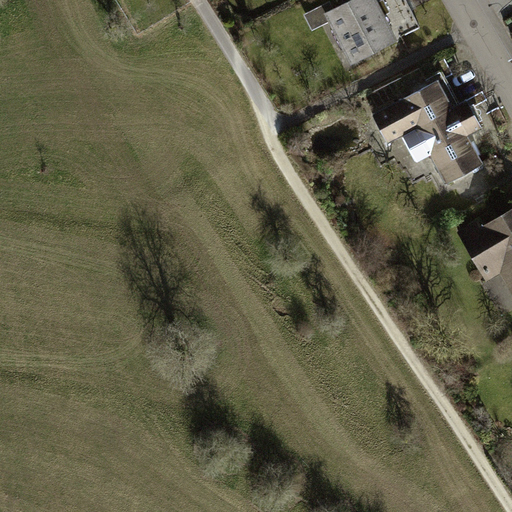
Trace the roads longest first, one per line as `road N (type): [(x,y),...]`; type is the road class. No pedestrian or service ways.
road 1 (track): [(511,505),(276,153),(276,124)]
road 2 (residential): [(276,124),(198,0)]
